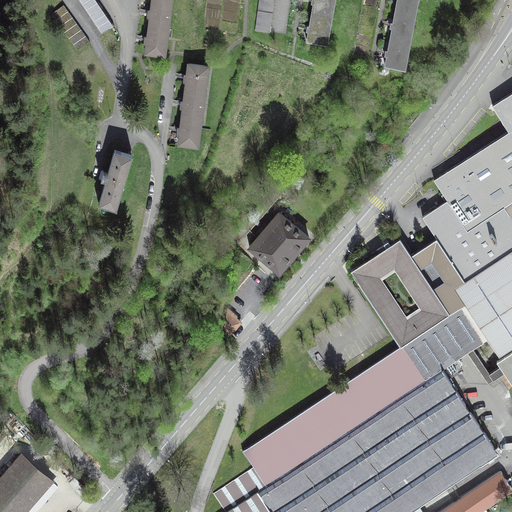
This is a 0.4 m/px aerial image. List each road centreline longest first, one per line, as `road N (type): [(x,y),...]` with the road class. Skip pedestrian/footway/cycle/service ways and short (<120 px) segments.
road 1 (residential): [(113,0),(126,32),(119,115),(143,133),(157,158),(148,230),(102,334),(34,368),(24,390),(35,412),(118,498)]
road 2 (primary): [(227,374),(419,151),(511,27)]
road 3 (primary): [(118,498),(227,374)]
road 4 (residential): [(227,374),(235,403),(196,511)]
